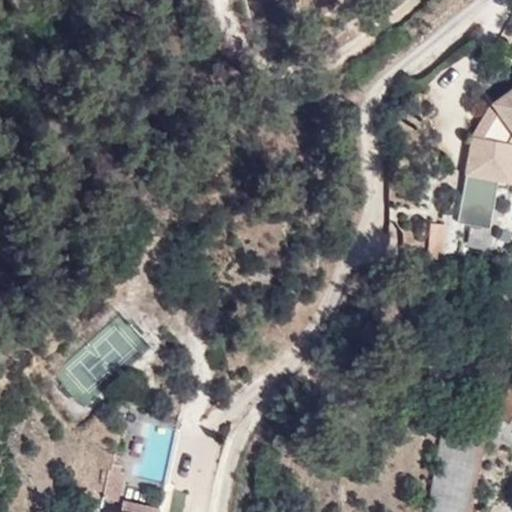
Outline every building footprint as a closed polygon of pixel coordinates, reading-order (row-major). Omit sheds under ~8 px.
[(511,93),(490,110),(473,140),(465,176),(507,187),(511,151),(511,150),(511,93)] [(445,246),(431,247),(431,258),(446,258),(445,246)] [(511,386),(495,416),(507,424),(511,414),(511,386)] [(356,419),(355,413),(348,410),(341,410),(337,413),(335,419),(335,424),(339,428),(343,432),(350,431),(355,427),(356,419)] [(428,511),(465,511),(480,443),(443,436),(428,511)]
